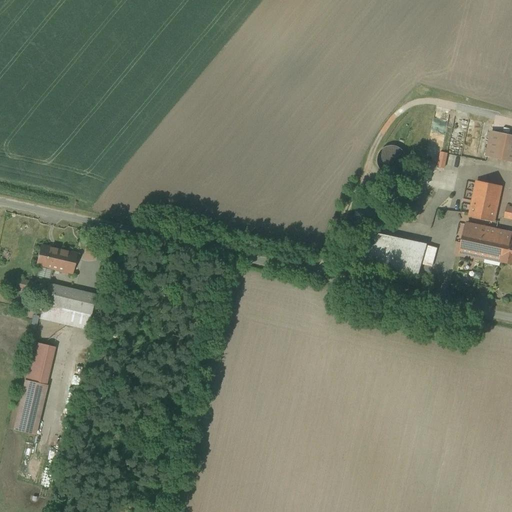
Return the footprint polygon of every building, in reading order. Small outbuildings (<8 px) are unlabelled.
[(503,133),(492,131),(487,156),(498,159),(503,133)] [(511,135),(503,133),(498,159),(507,160),(511,135)] [(406,165),(407,160),(405,154),(402,150),(397,147),(392,146),(386,147),(382,150),(379,155),(378,160),(379,166),(382,170),(387,174),(392,175),(398,173),(403,170),(406,165)] [(440,167),(448,169),(451,153),(443,151),(440,167)] [(501,187),(477,182),(471,215),(470,215),(470,216),(494,221),(494,220),(501,187)] [(500,231),(467,224),(461,253),(511,263),(511,237),(511,238),(511,234),(500,232),(500,231)] [(427,245),(371,233),(365,263),(419,274),(427,245)] [(100,242),(88,239),(85,252),(97,255),(100,242)] [(75,254),(42,246),(37,265),(71,273),(75,254)] [(32,282),(17,279),(15,288),(34,292),(30,291),(32,282)] [(96,295),(48,284),(40,318),(88,329),(91,314),(92,314),(96,295)] [(34,343),(25,380),(45,385),(54,347),(34,343)] [(45,385),(25,380),(14,430),(28,433),(35,434),(47,385),(45,385)] [(66,439),(60,438),(57,449),(63,451),(66,439)]
